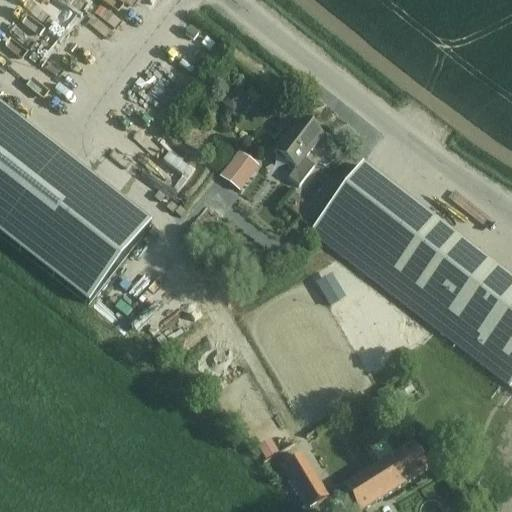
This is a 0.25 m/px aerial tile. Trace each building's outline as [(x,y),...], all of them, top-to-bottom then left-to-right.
[(23,0),(19,0),(14,7),(34,23),(41,14),(23,0)] [(62,48),(56,62),(72,69),(78,56),(62,48)] [(223,106),(233,114),(247,95),(236,87),(223,106)] [(133,111),(147,128),(163,114),(148,98),(133,111)] [(0,237),(87,305),(90,302),(149,226),(0,110),(0,237)] [(303,162),(322,138),(300,120),(273,155),(295,172),(287,181),(298,190),(313,170),(303,162)] [(237,155),(219,179),(239,194),(258,170),(237,155)] [(511,385),(511,284),(419,211),(362,167),(310,234),(367,278),(509,389),(511,385)] [(339,289),(332,277),(317,286),(324,297),(339,289)] [(257,450),(265,464),(277,457),(269,443),(257,450)] [(324,454),(340,481),(354,472),(338,446),(324,454)] [(358,511),(364,511),(402,488),(427,473),(411,447),(386,462),(386,463),(345,489),(358,511)] [(307,511),(327,501),(301,457),(280,469),(305,511),(307,511)]
